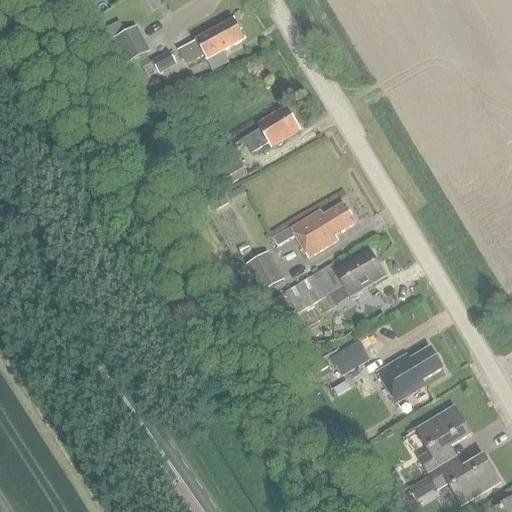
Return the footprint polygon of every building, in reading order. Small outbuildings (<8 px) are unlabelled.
[(209,61),(247,40),(235,20),(198,40),(199,42),(181,52),(189,66),(207,56),(209,61)] [(137,25),(115,37),(129,62),(151,50),(137,25)] [(170,50),(153,60),(161,73),(178,63),(170,50)] [(273,148),(300,132),(287,109),(259,125),(262,129),(244,140),(253,155),(270,144),(273,148)] [(221,175),(228,187),(249,174),(242,162),(221,175)] [(224,197),(217,201),(221,209),(229,205),(224,197)] [(336,237),(356,225),(344,205),(324,217),(322,213),(291,230),(273,240),(278,248),(295,238),(308,260),(339,242),(336,237)] [(266,296),(279,288),(287,284),(266,249),(246,262),(266,296)] [(363,293),(362,291),(386,277),(384,274),(386,273),(381,264),(379,265),(371,252),(337,272),(333,265),(290,291),(303,312),(344,287),(350,298),(353,296),(354,298),(363,293)] [(330,360),(341,378),(370,361),(359,342),(330,360)] [(423,382),(442,370),(430,350),(411,361),(407,356),(377,374),(395,405),(426,387),(423,382)] [(307,371),(315,384),(331,374),(323,361),(307,371)] [(420,463),(428,476),(449,463),(442,453),(471,436),(454,408),(415,431),(429,454),(418,460),(420,463)] [(428,476),(437,490),(437,491),(447,485),(461,507),(500,484),(483,457),(455,474),(449,463),(428,476)] [(380,482),(388,496),(401,488),(393,475),(380,482)] [(418,485),(408,491),(415,502),(425,496),(424,493),(418,485)] [(511,511),(511,499),(490,511),(511,511)]
